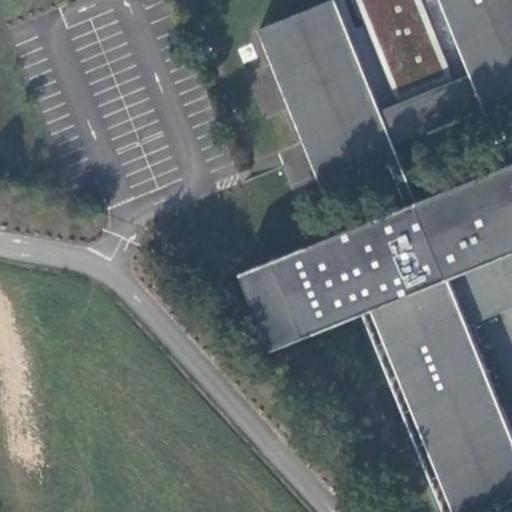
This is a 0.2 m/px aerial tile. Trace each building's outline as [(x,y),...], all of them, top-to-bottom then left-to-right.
[(332,0),(259,30),(264,41),(342,10),(337,0),(332,0)] [(511,145),(502,120),(511,116),(511,0),(441,0),(467,63),(470,71),(471,73),(485,108),(511,174),(511,176),(423,213),(396,145),(381,110),(342,10),(264,41),(293,113),(325,192),(392,165),(409,205),(333,235),(444,511),(445,511),(511,485),(511,431),(469,325),(511,307),(511,145)] [(355,0),(397,103),(409,134),(468,110),(456,80),(455,77),(451,69),(425,3),(423,0),(355,0)] [(470,71),(467,63),(451,69),(455,77),(470,71)] [(485,108),(471,73),(456,80),(468,110),(409,134),(397,103),(381,110),(396,145),(485,108)] [(511,485),(445,511),(477,511),(511,498),(511,485)]
